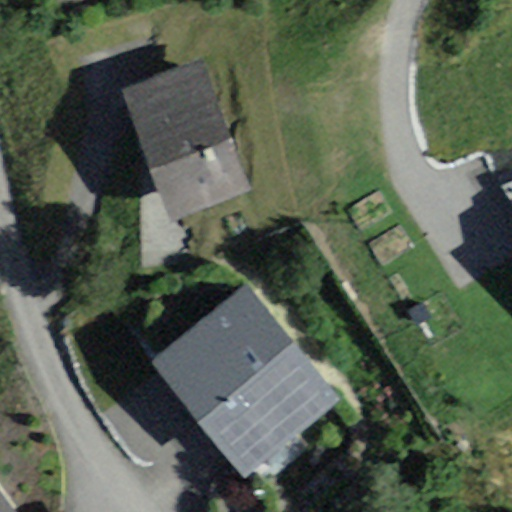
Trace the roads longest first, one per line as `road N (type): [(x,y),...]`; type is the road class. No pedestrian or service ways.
road 1 (residential): [(0,208),(36,334),(75,430),(130,511)]
road 2 (track): [(405,0),(396,79),(401,128),(485,293)]
